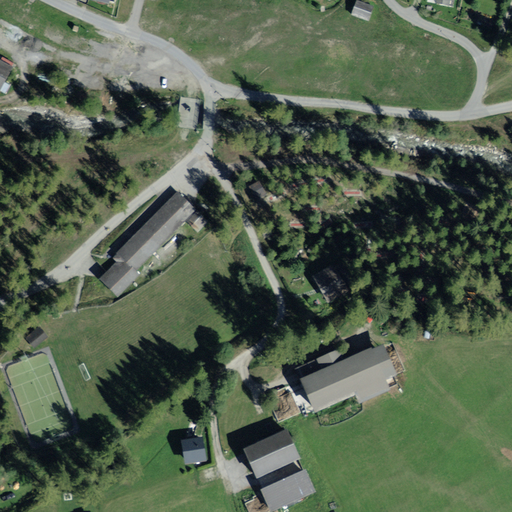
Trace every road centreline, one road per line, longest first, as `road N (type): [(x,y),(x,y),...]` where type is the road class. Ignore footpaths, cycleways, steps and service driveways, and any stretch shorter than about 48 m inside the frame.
road 1 (unclassified): [(209,102),(206,140),(190,160),(70,263),(0,302)]
road 2 (track): [(219,172),(310,160),(511,200)]
road 3 (residential): [(208,91),(410,114),(471,112)]
road 4 (residential): [(471,112),(482,74),(476,53),(389,0)]
